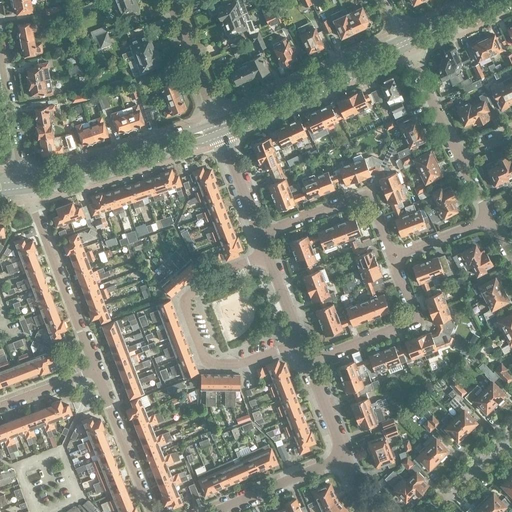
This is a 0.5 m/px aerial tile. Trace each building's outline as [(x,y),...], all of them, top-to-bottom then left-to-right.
[(31,6),(30,0),(15,0),(12,1),(15,14),(22,13),(23,14),(35,12),(34,5),(31,6)] [(102,0),(99,0),(95,2),(93,1),(89,3),(87,4),(78,8),(81,15),(104,6),(102,0)] [(134,0),(120,0),(104,6),(106,12),(117,8),(122,20),(139,13),(134,0)] [(223,0),(225,3),(215,7),(221,22),(240,15),(247,12),(243,1),(242,0),(223,0)] [(60,13),(64,12),(63,5),(49,8),(50,14),(60,13)] [(366,11),(364,12),(362,7),(346,14),(354,32),(366,27),(370,27),(371,23),(368,20),(366,17),(369,16),(366,11)] [(275,24),(285,20),(280,8),(263,15),(268,26),(274,24),(275,24)] [(252,42),(255,41),(262,39),(259,31),(255,33),(250,19),(250,20),(247,12),(240,15),(221,22),(223,28),(225,29),(228,37),(236,34),(235,32),(247,28),(252,42)] [(354,32),(346,14),(338,18),(337,14),(332,17),(342,38),(354,32)] [(295,58),(285,37),(283,31),(289,28),(285,20),(275,24),(281,38),(278,39),(279,41),(274,44),(273,43),(271,44),(282,66),(290,62),(290,61),(295,58)] [(327,20),(321,22),(326,33),(332,31),(327,20)] [(20,41),(34,39),(33,32),(38,31),(37,22),(17,25),(20,41)] [(311,22),(298,28),(309,53),(323,46),(311,22)] [(98,42),(110,37),(107,31),(95,35),(95,36),(98,42)] [(494,34),(483,39),(490,55),(502,50),(494,34)] [(128,62),(136,59),(154,52),(147,35),(130,41),(132,49),(122,53),(125,63),(128,62)] [(110,37),(98,42),(100,48),(112,44),(110,37)] [(34,39),(20,41),(23,57),(42,53),(41,44),(35,45),(34,39)] [(266,47),(263,41),(262,39),(255,41),(259,50),(266,47)] [(490,55),(483,39),(471,45),(478,61),(490,55)] [(245,53),(242,46),(241,47),(233,49),(236,56),(245,53)] [(468,56),(460,59),(454,47),(445,51),(442,61),(460,68),(462,64),(470,61),(468,56)] [(136,59),(128,62),(133,75),(137,74),(140,83),(151,79),(148,70),(162,64),(157,51),(154,52),(136,59)] [(265,76),(266,74),(268,72),(259,53),(254,56),(255,58),(248,61),(256,78),(258,77),(261,78),(265,76)] [(256,78),(248,61),(241,64),(242,67),(230,72),(236,85),(254,77),(255,78),(256,78)] [(459,73),(459,72),(460,68),(442,61),(438,71),(442,80),(459,73)] [(25,69),(27,82),(44,80),(49,79),(47,69),(49,68),(48,62),(37,64),(37,67),(25,69)] [(475,73),(478,80),(479,80),(485,77),(478,64),(472,66),(475,73)] [(469,76),(472,83),(478,80),(475,73),(469,76)] [(86,74),(78,76),(80,86),(88,84),(86,74)] [(511,102),(511,76),(502,81),(503,82),(511,102)] [(403,101),(400,94),(392,78),(384,82),(384,83),(379,85),(389,107),(394,119),(406,113),(400,102),(403,101)] [(461,82),(463,87),(471,83),(469,78),(461,82)] [(44,80),(27,82),(29,96),(42,94),(42,96),(53,95),(52,87),(46,88),(44,80)] [(165,101),(179,95),(176,87),(177,87),(174,80),(154,88),(156,92),(160,91),(162,95),(162,94),(165,101)] [(477,88),(482,86),(479,80),(478,80),(472,83),(471,83),(463,87),(462,87),(465,93),(477,88)] [(501,109),(511,103),(511,102),(503,82),(490,87),(493,91),(501,109)] [(132,100),(139,97),(135,85),(127,88),(132,100)] [(381,99),(377,90),(370,93),(375,102),(381,99)] [(361,91),(349,96),(356,112),(368,107),(366,102),(370,100),(367,94),(363,96),(361,91)] [(488,99),(486,95),(485,93),(479,96),(482,102),(471,107),(479,124),(490,118),(487,110),(488,110),(484,101),(488,99)] [(486,95),(488,99),(491,105),(495,103),(490,93),(486,95)] [(85,94),(71,97),(72,102),(86,100),(85,94)] [(179,95),(165,101),(167,107),(166,107),(168,111),(164,112),(166,117),(186,110),(183,103),(182,104),(179,95)] [(105,108),(110,106),(106,96),(101,98),(105,108)] [(339,107),(336,108),(340,119),(344,117),(344,118),(356,112),(349,96),(336,102),(339,107)] [(99,111),(105,109),(101,98),(95,100),(99,111)] [(148,108),(151,106),(148,98),(141,100),(144,109),(148,108)] [(479,124),(471,107),(469,102),(457,108),(464,124),(471,121),(473,124),(477,122),(478,124),(479,124)] [(156,104),(151,106),(144,109),(148,120),(154,119),(152,112),(158,110),(156,104)] [(37,124),(50,122),(48,112),(54,111),(53,105),(32,109),(33,116),(35,116),(37,124)] [(82,105),(75,107),(77,113),(84,111),(82,105)] [(124,110),(131,129),(144,125),(138,105),(124,110)] [(330,105),(318,111),(325,127),(338,121),(337,120),(340,119),(336,108),(332,110),(330,105)] [(118,134),(131,129),(124,110),(111,114),(118,134)] [(306,116),(308,122),(305,123),(310,134),(325,127),(318,111),(306,116)] [(416,121),(414,116),(405,121),(403,117),(396,121),(398,124),(403,136),(404,135),(421,127),(419,122),(416,121)] [(97,124),(90,126),(95,141),(108,137),(102,117),(96,119),(97,124)] [(305,123),(301,124),(299,119),(287,125),(294,141),(310,134),(305,123)] [(387,130),(395,126),(393,120),(384,124),(387,130)] [(50,122),(37,124),(35,125),(38,141),(40,140),(58,137),(53,138),(50,122)] [(95,141),(90,126),(82,129),(81,124),(75,126),(81,146),(95,141)] [(287,144),(294,141),(287,125),(275,130),(277,136),(273,137),(276,144),(280,142),(282,147),(284,151),(289,149),(288,147),(287,144)] [(410,147),(398,153),(400,158),(410,154),(413,152),(413,150),(420,146),(418,143),(426,139),(421,127),(404,135),(410,147)] [(74,145),(71,134),(65,136),(69,146),(74,145)] [(264,140),(262,134),(254,137),(257,143),(252,145),(257,157),(274,151),(272,145),(276,144),(273,137),(270,139),(270,138),(264,140)] [(58,137),(40,140),(41,149),(40,150),(41,156),(62,152),(61,147),(60,147),(58,137)] [(437,162),(431,150),(413,159),(414,160),(413,160),(410,154),(399,158),(403,165),(403,166),(404,169),(412,165),(412,166),(416,164),(419,171),(437,162)] [(279,163),(274,151),(257,157),(262,170),(268,167),(271,175),(282,171),(282,170),(280,165),(275,167),(274,165),(279,163)] [(498,162),(505,176),(511,172),(511,160),(509,154),(497,159),(498,162)] [(377,172),(382,160),(372,155),(351,163),(358,180),(370,175),(370,173),(375,171),(377,172)] [(382,160),(377,172),(379,174),(381,179),(379,179),(383,192),(401,185),(396,173),(387,176),(384,169),(387,162),(382,160)] [(437,162),(419,171),(425,182),(443,174),(437,162)] [(498,162),(494,164),(493,162),(486,165),(492,178),(489,179),(492,187),(495,185),(496,187),(502,184),(505,190),(510,187),(508,183),(507,181),(505,176),(498,162)] [(358,180),(351,163),(339,168),(333,170),(335,175),(337,181),(343,179),(345,185),(358,180)] [(203,173),(202,169),(189,174),(192,181),(197,180),(199,185),(212,180),(215,179),(211,170),(203,173)] [(173,178),(170,171),(162,174),(162,176),(167,189),(175,187),(179,197),(183,195),(180,185),(177,177),(173,178)] [(289,191),(290,191),(295,189),(297,189),(295,184),(288,187),(285,179),(282,171),(271,175),(274,183),(268,185),(273,198),(289,191)] [(328,172),(315,177),(321,194),(334,189),(332,183),(337,181),(335,175),(329,177),(328,172)] [(321,194),(315,177),(314,174),(301,179),(306,191),(299,194),(301,199),(308,197),(309,199),(321,194)] [(159,200),(164,198),(162,191),(167,189),(162,176),(152,179),(157,193),(159,200)] [(159,200),(157,193),(152,179),(142,183),(147,196),(152,194),(155,202),(159,200)] [(203,195),(216,190),(212,180),(199,185),(201,190),(195,193),(196,197),(203,195)] [(140,208),(144,206),(144,205),(142,198),(147,196),(142,183),(132,186),(137,200),(140,208)] [(424,183),(422,184),(414,188),(417,194),(427,189),(424,183)] [(401,185),(383,192),(388,204),(390,204),(396,219),(394,219),(401,236),(413,232),(407,215),(403,216),(397,201),(405,198),(401,185)] [(439,206),(454,198),(456,197),(449,185),(441,189),(441,188),(432,193),(439,205),(439,206)] [(140,208),(137,200),(132,186),(122,189),(127,203),(132,201),(135,208),(137,214),(141,212),(140,208)] [(121,218),(125,217),(123,212),(124,212),(122,205),(127,203),(122,189),(112,193),(117,206),(121,218)] [(220,200),(216,190),(203,195),(196,197),(189,200),(187,202),(190,205),(204,200),(206,205),(220,200)] [(427,190),(418,195),(420,200),(430,195),(427,190)] [(291,196),(290,192),(290,191),(289,191),(273,198),(277,210),(294,204),(297,212),(304,209),(301,199),(299,194),(291,196)] [(121,218),(117,206),(112,193),(102,196),(107,210),(112,208),(114,215),(115,215),(116,219),(121,218)] [(100,217),(99,213),(107,210),(102,196),(102,194),(92,197),(95,204),(91,206),(93,214),(94,214),(96,218),(100,217)] [(439,206),(439,205),(434,207),(435,208),(427,212),(429,217),(437,212),(441,219),(456,211),(453,203),(456,202),(454,198),(439,206)] [(198,220),(204,217),(210,215),(224,210),(220,200),(206,205),(208,210),(196,215),(198,220)] [(78,218),(84,216),(81,207),(75,210),(72,203),(64,206),(70,221),(74,220),(75,222),(79,220),(78,218)] [(70,221),(64,206),(56,209),(59,216),(53,218),(56,227),(62,225),(63,227),(66,225),(65,223),(70,221)] [(227,220),(224,210),(210,215),(204,217),(206,222),(212,219),(214,225),(227,220)] [(419,210),(407,214),(407,215),(413,232),(426,227),(423,221),(429,219),(426,214),(421,216),(419,210)] [(171,216),(163,218),(160,219),(162,227),(174,224),(171,216)] [(97,229),(104,227),(107,225),(104,217),(94,221),(97,229)] [(354,218),(341,223),(348,240),(348,239),(353,252),(359,250),(354,237),(360,235),(354,218)] [(208,239),(212,237),(218,235),(231,229),(227,220),(214,225),(216,230),(206,234),(208,239)] [(348,240),(341,223),(329,227),(335,244),(348,240)] [(312,236),(314,242),(319,240),(323,249),(335,244),(329,227),(316,232),(317,234),(312,236)] [(97,232),(90,229),(88,233),(94,237),(97,232)] [(187,246),(192,244),(193,243),(194,243),(187,229),(181,233),(187,246)] [(222,244),(235,239),(231,229),(218,235),(212,237),(213,242),(220,239),(222,244)] [(66,253),(68,253),(82,247),(81,243),(83,242),(81,239),(79,239),(77,233),(68,237),(70,243),(63,245),(66,253)] [(294,255),(311,249),(309,244),(314,242),(312,236),(307,238),(306,236),(289,242),(294,255)] [(108,247),(118,244),(115,237),(105,240),(107,246),(108,247)] [(127,237),(123,238),(119,240),(121,245),(129,243),(127,237)] [(20,256),(34,250),(36,249),(33,241),(26,244),(23,238),(14,242),(17,247),(15,248),(16,252),(18,251),(20,256)] [(136,251),(144,247),(141,239),(133,243),(136,251)] [(219,253),(213,255),(216,263),(222,261),(222,260),(227,258),(227,259),(237,255),(236,251),(241,249),(237,239),(235,239),(222,244),(224,252),(219,254),(219,253)] [(133,252),(135,251),(132,243),(127,244),(129,253),(133,252)] [(470,262),(485,254),(483,250),(479,252),(475,245),(460,253),(463,260),(461,261),(459,259),(455,261),(462,273),(466,271),(463,266),(470,262)] [(82,247),(68,253),(72,262),(92,254),(90,251),(85,253),(82,247)] [(311,249),(294,255),(299,268),(305,265),(307,269),(313,267),(311,263),(316,262),(311,249)] [(18,266),(37,259),(34,250),(20,256),(21,260),(6,266),(7,270),(18,265),(18,266)] [(187,263),(176,250),(172,254),(183,266),(193,277),(201,270),(191,259),(187,263)] [(360,254),(360,252),(359,250),(353,252),(355,257),(354,257),(359,270),(376,263),(371,250),(360,254)] [(487,253),(485,254),(470,262),(477,275),(485,270),(484,269),(493,264),(487,253)] [(94,260),(92,254),(72,262),(75,272),(89,266),(88,262),(94,260)] [(186,283),(193,277),(183,266),(172,254),(169,257),(180,269),(176,272),(186,283)] [(437,257),(425,262),(431,279),(434,286),(435,287),(440,285),(437,277),(444,274),(444,273),(450,271),(444,255),(437,258),(437,257)] [(40,267),(37,259),(18,266),(18,265),(7,270),(9,274),(24,268),(26,273),(40,267)] [(421,283),(424,290),(429,288),(426,281),(431,279),(425,262),(412,266),(419,283),(421,283)] [(376,263),(359,270),(363,282),(364,282),(366,287),(372,285),(370,280),(381,276),(376,263)] [(79,282),(105,272),(103,268),(97,270),(95,271),(92,272),(89,266),(75,272),(79,282)] [(318,266),(307,269),(309,275),(303,277),(307,289),(325,282),(320,270),(320,271),(318,266)] [(18,286),(20,286),(21,285),(25,284),(44,277),(40,267),(26,273),(28,278),(24,279),(24,280),(16,282),(18,286)] [(111,275),(110,274),(109,270),(105,272),(79,282),(82,291),(97,285),(95,281),(99,279),(111,275)] [(169,273),(166,276),(169,279),(179,290),(186,283),(176,272),(172,277),(169,273)] [(341,276),(348,293),(356,290),(352,280),(349,280),(347,274),(341,276)] [(169,279),(166,276),(159,282),(172,296),(179,290),(169,279)] [(490,276),(474,285),(478,292),(481,290),(485,298),(503,288),(497,277),(492,279),(490,276)] [(33,291),(47,286),(44,277),(25,284),(21,285),(23,290),(32,287),(33,291)] [(325,282),(307,289),(312,301),(318,299),(320,304),(326,302),(324,297),(330,295),(325,282)] [(106,293),(115,289),(114,285),(104,288),(99,291),(97,285),(82,291),(86,301),(106,293)] [(366,287),(371,299),(377,316),(390,312),(383,294),(376,296),(372,285),(366,287)] [(434,286),(429,288),(424,290),(426,298),(424,298),(429,311),(446,305),(441,293),(432,296),(430,292),(441,287),(440,285),(435,287),(434,286)] [(28,303),(29,303),(32,302),(51,295),(47,286),(33,291),(35,295),(27,299),(28,303)] [(491,309),(483,314),(485,319),(495,314),(494,312),(501,308),(499,304),(509,299),(503,288),(485,298),(491,308),(491,309)] [(117,294),(115,289),(106,293),(86,301),(90,310),(104,305),(102,300),(108,297),(108,298),(117,294)] [(40,309),(54,303),(51,295),(32,302),(29,303),(30,307),(38,304),(40,309)] [(371,299),(359,303),(365,321),(377,316),(371,299)] [(151,318),(160,315),(174,309),(171,300),(156,305),(158,310),(149,313),(151,318)] [(331,300),(326,302),(320,304),(322,309),(315,311),(320,323),(338,316),(333,305),(331,300)] [(35,321),(39,320),(57,313),(54,303),(40,309),(42,313),(33,317),(35,321)] [(346,308),(350,318),(343,320),(346,326),(352,324),(353,326),(365,321),(359,303),(346,308)] [(104,305),(90,310),(88,311),(92,320),(99,317),(101,322),(109,319),(107,314),(109,313),(108,309),(106,309),(104,305)] [(437,330),(449,335),(453,325),(450,318),(451,318),(446,305),(429,311),(434,324),(436,323),(438,328),(437,330)] [(163,324),(178,318),(174,309),(160,315),(151,318),(153,322),(161,319),(163,324)] [(495,314),(485,319),(488,326),(490,329),(490,330),(498,325),(502,332),(511,327),(511,311),(505,316),(503,312),(496,316),(495,314)] [(47,327),(61,322),(57,313),(39,320),(35,321),(37,326),(46,322),(47,327)] [(142,327),(148,324),(145,315),(138,317),(142,327)] [(340,321),(338,316),(320,323),(325,335),(342,329),(342,327),(346,326),(343,320),(340,321)] [(158,336),(167,333),(181,327),(178,318),(163,324),(165,328),(156,331),(158,336)] [(121,319),(102,326),(106,335),(122,329),(121,327),(123,326),(121,319)] [(63,321),(61,322),(47,327),(49,331),(47,332),(48,336),(50,335),(52,341),(61,337),(59,332),(66,329),(63,321)] [(27,324),(22,326),(24,331),(31,335),(27,324)] [(170,342),(184,336),(181,327),(167,333),(158,336),(160,340),(168,337),(170,342)] [(511,327),(502,332),(509,344),(500,349),(503,354),(511,349),(511,327)] [(120,332),(122,331),(122,329),(106,335),(109,344),(123,339),(120,332)] [(424,354),(426,358),(438,354),(435,348),(449,342),(451,337),(449,335),(437,330),(436,332),(430,335),(429,333),(417,337),(424,354)] [(479,337),(473,334),(469,341),(475,345),(479,337)] [(165,354),(173,350),(188,345),(184,336),(170,342),(172,346),(163,349),(165,354)] [(413,358),(424,354),(417,337),(405,342),(407,348),(401,350),(403,355),(404,355),(407,364),(414,362),(413,358)] [(153,342),(152,338),(147,340),(148,344),(150,349),(155,347),(156,347),(159,346),(155,341),(153,342)] [(489,341),(492,347),(497,344),(494,338),(489,341)] [(22,339),(8,344),(10,352),(15,350),(15,349),(24,345),(22,339)] [(123,339),(109,344),(113,353),(129,347),(128,346),(128,344),(125,345),(123,339)] [(470,345),(456,339),(453,347),(461,351),(460,352),(466,355),(470,345)] [(116,362),(130,357),(130,356),(128,352),(137,349),(135,344),(128,346),(129,347),(113,353),(116,362)] [(177,359),(191,354),(188,345),(173,350),(165,354),(167,358),(175,355),(177,359)] [(381,351),(388,368),(390,373),(402,368),(398,357),(403,355),(401,350),(396,352),(394,346),(381,351)] [(150,349),(145,351),(147,357),(157,353),(155,347),(150,349)] [(376,373),(388,368),(381,351),(369,355),(370,357),(363,360),(365,366),(367,371),(369,375),(370,378),(376,375),(376,373)] [(40,356),(35,358),(40,371),(41,374),(49,371),(47,363),(52,361),(49,352),(43,354),(43,353),(39,354),(40,356)] [(10,367),(8,361),(5,354),(0,356),(3,363),(10,383),(20,379),(15,365),(10,367)] [(40,371),(35,358),(29,360),(27,354),(23,356),(30,375),(40,371)] [(119,371),(135,365),(139,363),(136,354),(130,356),(130,357),(116,362),(119,371)] [(172,372),(180,368),(194,363),(191,354),(177,359),(178,364),(170,367),(166,369),(166,368),(159,371),(161,376),(168,373),(172,372)] [(0,385),(1,386),(10,383),(3,363),(0,356),(0,355),(0,368),(1,371),(0,371),(0,385)] [(21,363),(15,365),(20,379),(30,375),(23,356),(19,357),(21,363)] [(123,380),(137,375),(135,370),(151,364),(149,359),(139,363),(135,365),(119,371),(123,380)] [(341,380),(367,371),(365,366),(363,360),(354,364),(354,361),(337,368),(341,380)] [(266,365),(267,366),(262,368),(262,367),(256,369),(260,377),(266,375),(265,374),(269,372),(272,380),(286,375),(288,374),(284,363),(279,365),(277,361),(266,365)] [(184,378),(198,372),(194,363),(180,368),(172,372),(174,376),(182,373),(184,378)] [(493,373),(490,370),(483,363),(479,367),(492,382),(493,382),(499,376),(494,371),(493,373)] [(500,377),(506,371),(507,370),(501,364),(494,371),(499,376),(500,377)] [(374,389),(372,384),(371,383),(363,387),(360,379),(369,375),(367,371),(341,380),(346,393),(353,390),(355,396),(366,392),(374,389)] [(511,377),(506,371),(500,377),(507,384),(511,378),(511,377)] [(142,383),(154,379),(155,378),(155,377),(153,373),(138,379),(137,375),(123,380),(126,389),(142,383)] [(211,389),(211,374),(201,374),(201,389),(206,389),(206,406),(211,406),(211,389)] [(221,389),(221,374),(211,374),(211,389),(211,406),(216,406),(216,389),(221,389)] [(230,394),(230,389),(230,374),(221,374),(221,389),(225,389),(225,406),(231,406),(230,394)] [(240,389),(240,374),(230,374),(230,389),(230,394),(231,406),(235,406),(235,389),(240,389)] [(270,392),(290,385),(286,375),(272,380),(274,385),(269,387),(270,392)] [(158,376),(155,377),(155,378),(154,379),(158,388),(162,386),(158,376)] [(195,380),(188,383),(191,389),(197,387),(195,380)] [(493,382),(492,382),(483,391),(497,405),(503,399),(501,397),(505,394),(493,382)] [(142,383),(126,389),(130,398),(144,393),(141,386),(143,385),(142,383)] [(293,394),(290,385),(270,392),(272,397),(278,395),(280,400),(293,394)] [(260,390),(258,386),(246,391),(247,396),(260,392),(259,390),(260,390)] [(460,386),(456,390),(457,392),(457,393),(463,399),(468,394),(460,386)] [(468,433),(474,427),(473,425),(476,422),(469,415),(472,411),(456,395),(457,393),(457,392),(456,390),(453,388),(448,393),(453,398),(448,402),(460,413),(454,419),(468,433)] [(497,405),(483,391),(474,400),(486,412),(489,409),(491,411),(497,405)] [(380,408),(385,406),(387,405),(385,398),(382,399),(381,399),(380,399),(379,398),(378,399),(377,399),(376,400),(375,401),(375,402),(370,403),(366,392),(355,396),(357,402),(351,405),(355,417),(380,408)] [(192,401),(189,393),(185,395),(172,401),(174,405),(187,399),(188,403),(192,401)] [(278,412),(283,410),(297,404),(293,394),(280,400),(282,405),(276,407),(278,412)] [(142,403),(139,398),(131,401),(133,407),(126,409),(130,418),(132,417),(145,412),(143,407),(145,406),(143,403),(142,403)] [(63,407),(60,400),(52,403),(52,405),(58,419),(59,423),(64,421),(63,419),(67,418),(66,416),(72,414),(69,405),(63,407)] [(287,420),(301,414),(297,404),(283,410),(278,412),(280,417),(285,414),(287,420)] [(53,436),(57,434),(55,428),(52,421),(58,419),(52,405),(43,409),(53,436)] [(360,430),(377,423),(376,422),(384,419),(380,408),(355,417),(360,430)] [(57,446),(53,436),(43,409),(33,412),(39,427),(44,425),(53,447),(57,446)] [(255,420),(258,424),(264,422),(260,410),(252,413),(255,420)] [(427,419),(432,415),(433,415),(428,410),(423,415),(427,419)] [(155,419),(163,416),(161,411),(147,417),(145,412),(132,417),(136,426),(155,419)] [(33,444),(38,442),(36,436),(33,429),(39,427),(33,412),(23,416),(31,437),(33,444)] [(249,414),(236,419),(238,424),(251,419),(249,414)] [(291,429),(305,424),(301,414),(287,420),(289,425),(284,427),(285,432),(291,429)] [(432,415),(427,419),(427,420),(434,427),(439,422),(432,415)] [(31,437),(23,416),(13,420),(19,434),(24,432),(29,445),(33,444),(31,437)] [(139,436),(153,431),(151,426),(164,420),(163,416),(155,419),(136,426),(139,436)] [(88,435),(102,429),(104,428),(101,420),(94,423),(91,417),(82,421),(84,426),(82,427),(84,430),(86,429),(88,435)] [(381,422),(384,429),(395,425),(393,418),(381,422)] [(236,419),(227,423),(229,427),(238,424),(236,419)] [(468,433),(454,419),(449,424),(446,421),(442,425),(457,440),(460,437),(462,439),(468,433)] [(14,452),(18,450),(13,436),(19,434),(13,420),(3,424),(14,452)] [(434,427),(427,420),(422,424),(430,432),(434,427)] [(252,422),(242,426),(244,432),(254,428),(252,422)] [(0,441),(4,439),(5,440),(10,453),(14,452),(3,424),(0,424),(0,441)] [(308,434),(305,424),(291,429),(285,432),(287,436),(293,434),(295,439),(308,434)] [(395,425),(384,429),(381,430),(384,437),(368,443),(369,447),(367,448),(370,456),(388,449),(386,441),(391,440),(390,437),(399,434),(395,425)] [(235,439),(241,437),(237,427),(231,429),(235,439)] [(79,449),(86,446),(106,438),(102,429),(88,435),(90,440),(77,445),(79,449)] [(163,438),(170,435),(169,431),(155,436),(153,431),(139,436),(143,446),(163,438)] [(295,439),(298,447),(294,449),(295,453),(300,452),(308,449),(306,445),(314,442),(310,433),(308,434),(295,439)] [(275,435),(271,437),(275,442),(277,446),(283,444),(281,439),(278,434),(275,435)] [(406,452),(412,449),(406,434),(400,436),(405,451),(406,452)] [(147,456),(161,451),(158,445),(172,440),(170,435),(163,438),(143,446),(147,456)] [(426,447),(440,461),(446,455),(444,453),(447,450),(435,437),(426,447)] [(96,454),(110,448),(106,438),(86,446),(79,449),(81,453),(93,448),(96,454)] [(201,449),(211,445),(208,439),(199,442),(201,449)] [(267,467),(277,463),(268,444),(259,448),(267,467)] [(283,444),(277,446),(277,447),(283,460),(289,457),(283,444)] [(393,461),(392,457),(395,455),(392,447),(388,449),(370,456),(373,464),(375,463),(377,467),(387,463),(389,467),(396,465),(394,461),(393,461)] [(412,459),(414,462),(420,467),(423,463),(429,468),(432,465),(434,467),(440,461),(426,447),(417,456),(417,455),(412,459)] [(98,460),(92,462),(76,468),(77,473),(87,469),(114,458),(110,448),(96,454),(98,460)] [(259,471),(267,467),(259,448),(250,452),(259,471)] [(241,456),(239,450),(235,452),(238,459),(239,459),(241,462),(235,465),(241,479),(250,475),(241,455),(241,456)] [(171,458),(178,455),(177,451),(163,456),(161,451),(147,456),(151,466),(171,458)] [(407,457),(406,452),(405,451),(399,454),(402,462),(407,457)] [(250,475),(259,471),(250,452),(241,455),(250,475)] [(155,476),(168,471),(166,465),(180,460),(180,459),(178,455),(171,458),(151,466),(155,476)] [(407,457),(401,463),(408,470),(415,464),(407,457)] [(98,476),(118,468),(114,458),(87,469),(89,473),(95,471),(98,476)] [(232,482),(241,479),(235,465),(233,459),(224,463),(232,482)] [(224,486),(232,482),(224,463),(215,467),(224,486)] [(215,490),(224,486),(215,467),(206,471),(215,490)] [(0,479),(10,476),(9,476),(15,474),(13,469),(11,468),(0,472),(1,474),(0,474),(0,479)] [(118,468),(98,476),(100,482),(84,488),(86,492),(102,486),(122,478),(118,468)] [(190,473),(189,470),(184,472),(183,471),(171,476),(168,471),(155,476),(159,485),(179,478),(190,473)] [(417,494),(406,482),(394,470),(385,479),(405,500),(411,495),(414,498),(417,494)] [(206,494),(215,490),(206,471),(197,475),(206,494)] [(406,482),(417,494),(419,495),(428,486),(422,479),(416,472),(406,482)] [(163,495),(176,490),(174,485),(192,477),(190,473),(179,478),(159,485),(163,495)] [(511,477),(509,474),(503,480),(504,482),(501,485),(511,495),(511,477)] [(0,486),(12,482),(10,476),(0,479),(0,486)] [(122,478),(102,486),(86,492),(88,496),(109,488),(111,493),(126,488),(122,478)] [(199,497),(194,483),(188,486),(194,499),(199,497)] [(316,500),(318,503),(321,511),(322,511),(347,511),(337,501),(330,484),(313,491),(316,500)] [(111,493),(114,499),(101,504),(103,508),(130,498),(126,488),(111,493)] [(176,490),(163,495),(161,496),(164,505),(171,502),(174,508),(182,504),(180,499),(182,498),(180,494),(178,495),(176,490)] [(488,495),(482,501),(492,511),(499,511),(508,503),(503,498),(501,501),(493,493),(490,497),(488,495)] [(130,498),(103,508),(104,511),(106,511),(117,508),(118,511),(121,511),(133,507),(130,498)] [(286,507),(288,511),(307,511),(305,506),(300,508),(296,499),(285,504),(286,507)] [(89,511),(93,511),(96,510),(87,500),(83,505),(89,511)] [(492,511),(482,501),(476,507),(478,508),(474,511),(492,511)]
